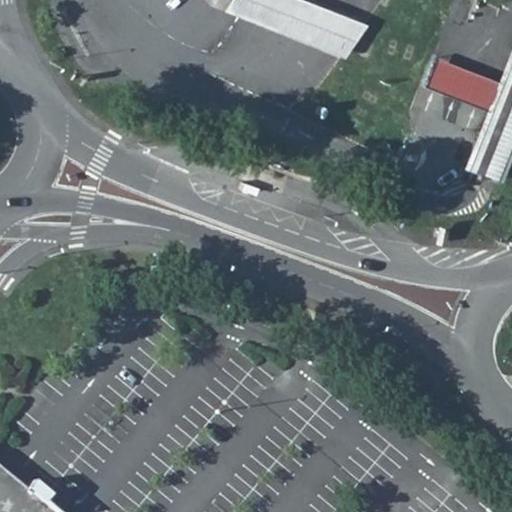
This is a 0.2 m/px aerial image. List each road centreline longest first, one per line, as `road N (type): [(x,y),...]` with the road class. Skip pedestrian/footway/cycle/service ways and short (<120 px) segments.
road 1 (secondary): [(493,273),(438,275),(365,263),(41,128)]
road 2 (secondary): [(203,239),(326,287),(464,364)]
road 3 (residential): [(0,281),(49,234),(203,239)]
road 4 (secondary): [(9,200),(84,202),(203,239)]
